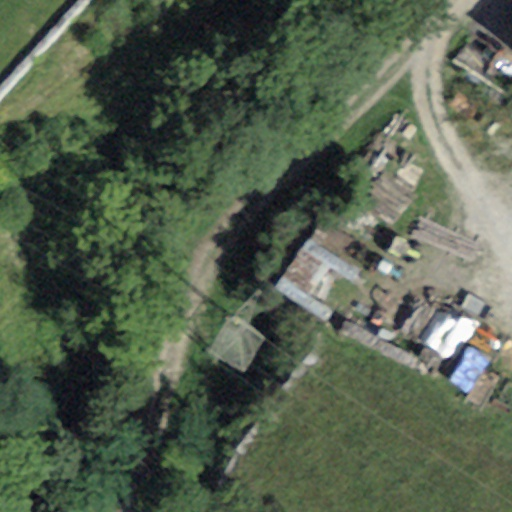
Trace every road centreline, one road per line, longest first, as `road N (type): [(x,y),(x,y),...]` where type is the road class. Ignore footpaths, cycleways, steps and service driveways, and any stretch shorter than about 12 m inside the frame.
road 1 (unclassified): [(467,0),(225,227),(127,511)]
road 2 (unknown): [(171,376),(309,430)]
